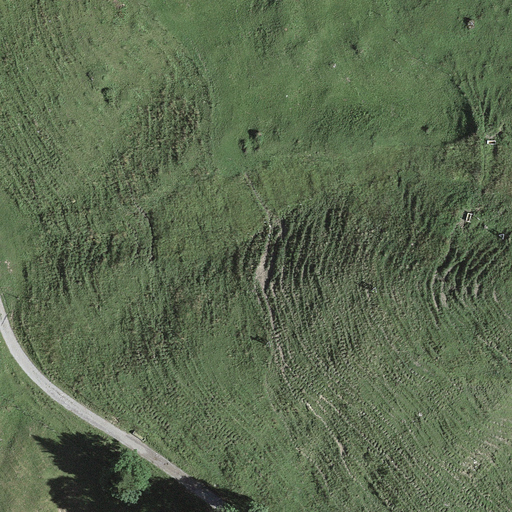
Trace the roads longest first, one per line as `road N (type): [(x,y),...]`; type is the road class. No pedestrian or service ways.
road 1 (track): [(223,511),(49,384),(16,344),(0,303)]
road 2 (track): [(168,0),(209,68),(225,140),(258,184)]
